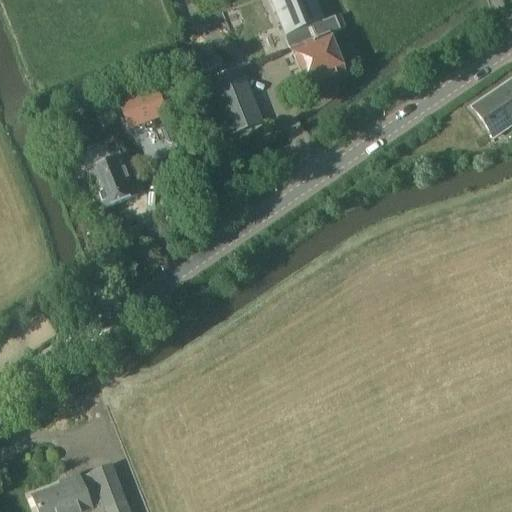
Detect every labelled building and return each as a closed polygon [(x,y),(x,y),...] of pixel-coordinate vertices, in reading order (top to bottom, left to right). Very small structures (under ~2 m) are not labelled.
[(323,21),(314,0),(271,0),(307,89),(344,74),(329,37),(346,31),(339,15),(323,21)] [(212,41),(195,48),(206,76),(223,69),(212,41)] [(239,69),(208,81),(230,135),(260,123),(239,69)] [(511,82),(473,109),(494,139),(511,126),(511,82)] [(120,106),(128,131),(170,115),(160,90),(120,106)] [(81,163),(75,145),(65,119),(47,126),(63,170),(81,163)] [(121,157),(120,157),(111,161),(105,148),(88,155),(85,157),(84,161),(84,165),(86,171),(85,171),(102,212),(137,198),(121,157)] [(78,476),(31,495),(37,511),(92,511),(128,511),(110,466),(79,478),(78,476)]
